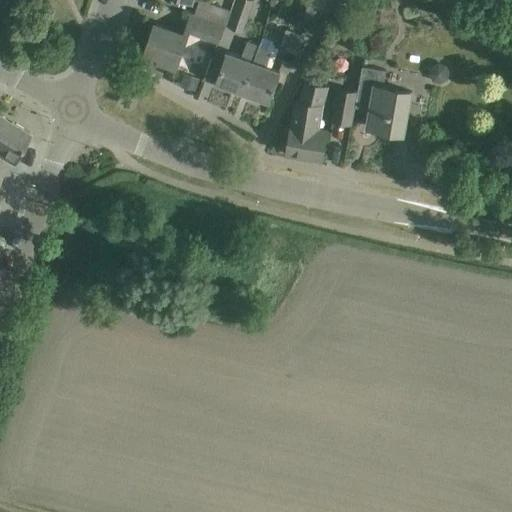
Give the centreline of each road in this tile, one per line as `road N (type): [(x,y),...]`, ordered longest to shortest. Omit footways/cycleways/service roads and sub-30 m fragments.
road 1 (tertiary): [(511,234),(245,181),(108,136),(71,113)]
road 2 (unclassified): [(0,318),(71,113)]
road 3 (unclassified): [(71,113),(112,0)]
